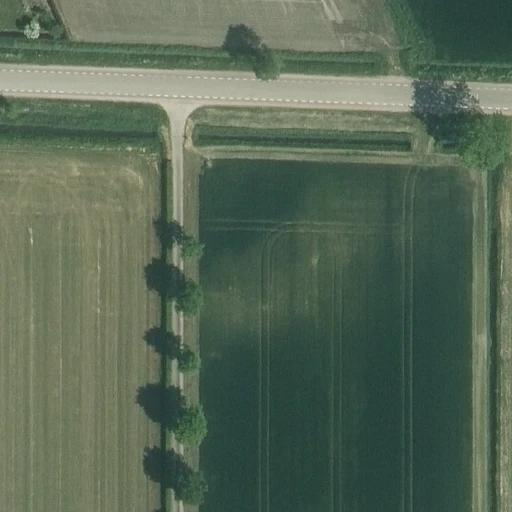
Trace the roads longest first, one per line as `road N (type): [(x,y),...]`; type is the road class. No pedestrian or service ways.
road 1 (unclassified): [(172,511),(173,88)]
road 2 (tertiary): [(511,100),(173,88)]
road 3 (tertiary): [(173,88),(0,82)]
